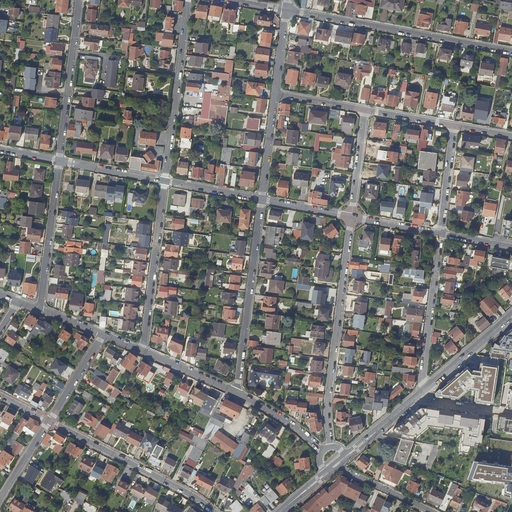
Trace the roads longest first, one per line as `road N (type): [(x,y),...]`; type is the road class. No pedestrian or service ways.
road 1 (residential): [(351,217),(327,406),(330,446)]
road 2 (residential): [(286,9),(511,52)]
road 3 (residential): [(262,198),(236,392)]
road 4 (residential): [(49,421),(213,511)]
road 5 (residential): [(188,0),(164,180)]
road 6 (residential): [(143,350),(164,180)]
road 7 (residential): [(58,160),(79,0)]
road 8 (residential): [(424,390),(440,233)]
road 9 (residential): [(58,160),(38,309)]
